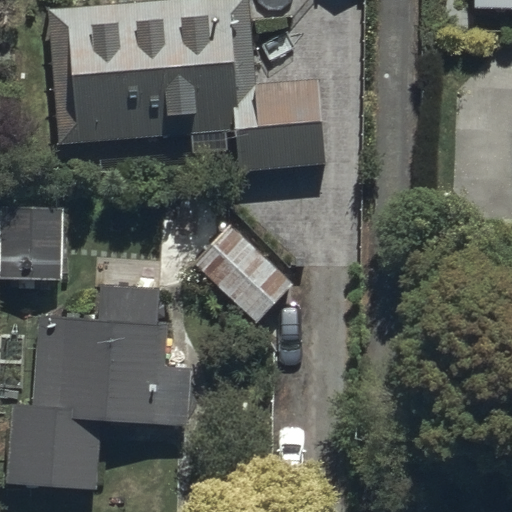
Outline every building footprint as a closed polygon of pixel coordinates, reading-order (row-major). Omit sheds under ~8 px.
[(511,0),(478,0),(478,18),(511,18),(511,0)] [(63,157),(241,142),(245,183),(330,175),(321,84),(261,90),(253,3),(51,21),(63,157)] [(1,211),(0,261),(0,288),(65,290),(67,213),(1,211)] [(193,272),(256,329),(291,290),(228,233),(193,272)] [(29,311),(26,397),(3,396),(0,444),(0,479),(91,485),(95,421),(189,423),(191,364),(158,363),(160,316),(150,315),(151,285),(93,284),(92,313),(29,311)]
